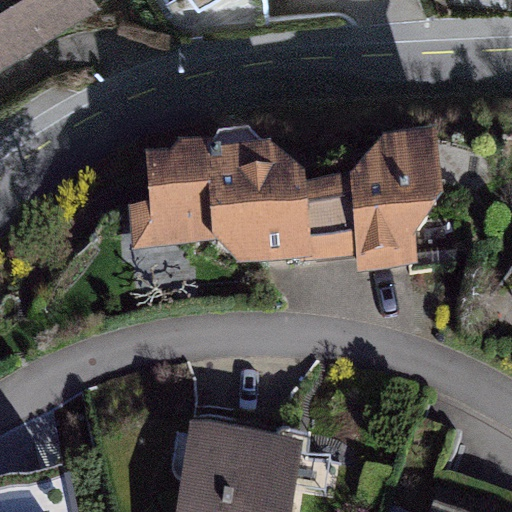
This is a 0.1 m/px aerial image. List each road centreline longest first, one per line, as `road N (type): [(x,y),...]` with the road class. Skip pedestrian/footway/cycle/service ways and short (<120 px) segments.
road 1 (residential): [(0,201),(77,136),(198,82),(511,64)]
road 2 (residential): [(0,400),(117,335),(237,311),(413,326),(511,383)]
